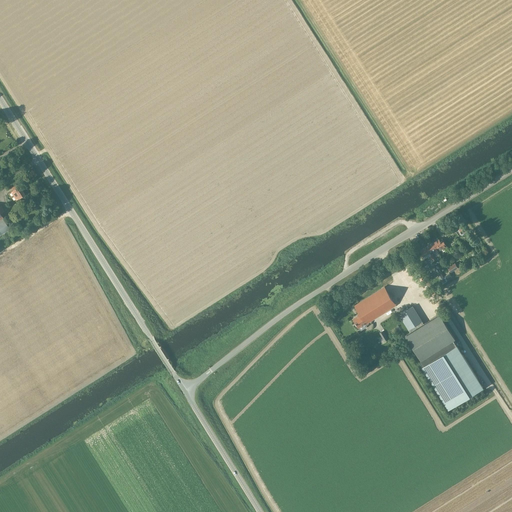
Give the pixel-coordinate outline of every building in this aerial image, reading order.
[(17,200),(25,194),(19,186),(18,184),(12,187),(14,190),(11,192),(17,200)] [(3,219),(0,220),(0,235),(10,229),(4,218),(3,219)] [(463,226),(458,230),(461,235),(466,231),(463,226)] [(437,251),(446,246),(442,240),(440,241),(439,239),(432,243),(437,251)] [(434,253),(437,251),(432,243),(426,247),(429,252),(432,250),(434,253)] [(431,255),(429,252),(426,247),(419,251),(424,259),(429,256),(431,258),(434,256),(432,254),(431,255)] [(450,272),(457,268),(455,263),(448,267),(450,272)] [(441,274),(437,277),(441,283),(445,281),(441,274)] [(366,324),(395,304),(384,286),(355,306),(360,315),(353,319),(358,327),(365,323),(366,324)] [(423,358),(454,337),(455,336),(439,312),(424,322),(412,305),(399,314),(411,331),(407,333),(423,358)] [(423,358),(420,359),(452,406),(485,384),(454,337),(423,358)]
